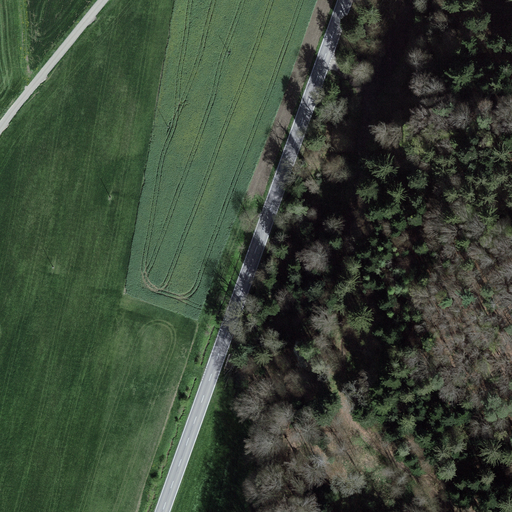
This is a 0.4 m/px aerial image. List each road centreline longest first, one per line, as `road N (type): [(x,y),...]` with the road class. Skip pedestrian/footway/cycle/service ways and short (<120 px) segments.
road 1 (secondary): [(162,511),(344,0)]
road 2 (unclassified): [(103,0),(0,128)]
